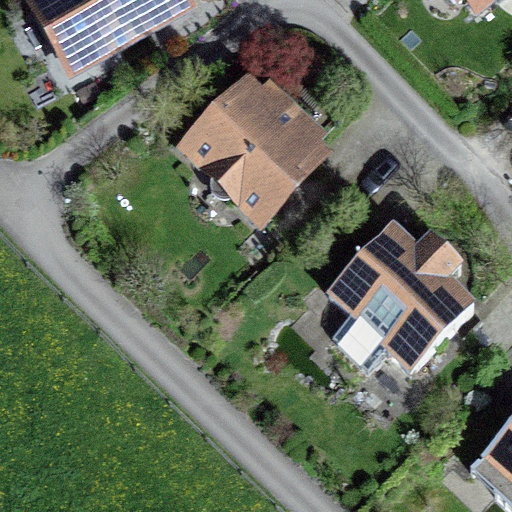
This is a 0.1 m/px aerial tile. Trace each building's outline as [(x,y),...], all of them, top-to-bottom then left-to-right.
[(186,0),(54,0),(26,16),(77,105),(205,33),(186,0)] [(511,0),(452,0),(479,39),(511,17),(511,0)] [(349,182),(257,95),(184,172),(276,260),(349,182)] [(402,253),(338,320),(426,404),(490,336),(402,253)] [(511,391),(489,370),(433,428),(511,503),(511,391)]
